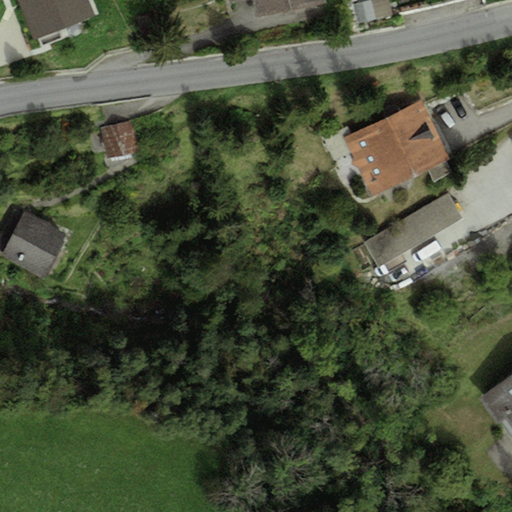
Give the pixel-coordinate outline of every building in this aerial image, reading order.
[(17,0),(34,41),(95,16),(88,0),(17,0)] [(328,5),(326,0),(252,0),(258,20),(328,5)] [(389,0),(380,0),(353,6),(357,24),(393,17),(389,0)] [(422,101),(344,138),(372,197),(450,160),(422,101)] [(135,121),(101,127),(107,159),(141,153),(135,121)] [(447,193),(364,242),(380,269),(463,220),(447,193)] [(24,212),(2,256),(46,279),(69,235),(24,212)] [(511,374),(479,398),(498,423),(504,419),(511,430),(511,374)]
